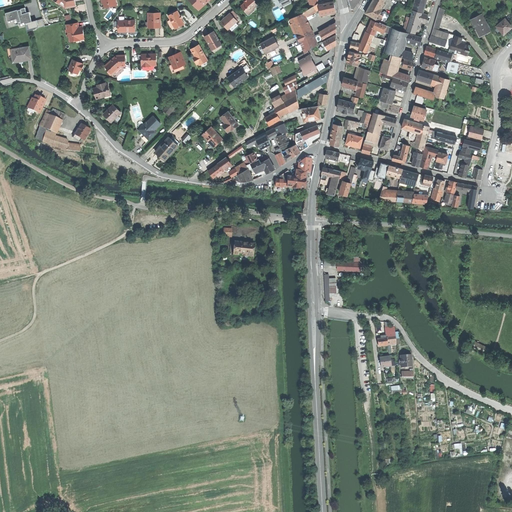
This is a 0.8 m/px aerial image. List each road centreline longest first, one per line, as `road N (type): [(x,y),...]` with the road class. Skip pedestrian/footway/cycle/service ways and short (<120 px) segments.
road 1 (residential): [(321,151),(249,184),(167,176),(125,152),(77,104)]
road 2 (residential): [(312,310),(392,320),(453,385),(511,411)]
road 3 (track): [(135,205),(123,235),(43,271),(33,286),(34,320),(0,341)]
road 4 (secondary): [(322,511),(312,310)]
road 5 (residential): [(387,162),(438,0)]
road 6 (secondary): [(312,310),(311,212),(321,151)]
road 7 (residential): [(511,47),(498,64),(498,128),(484,184)]
road 8 (residential): [(229,0),(183,39),(108,45)]
road 9 (track): [(364,385),(377,511)]
